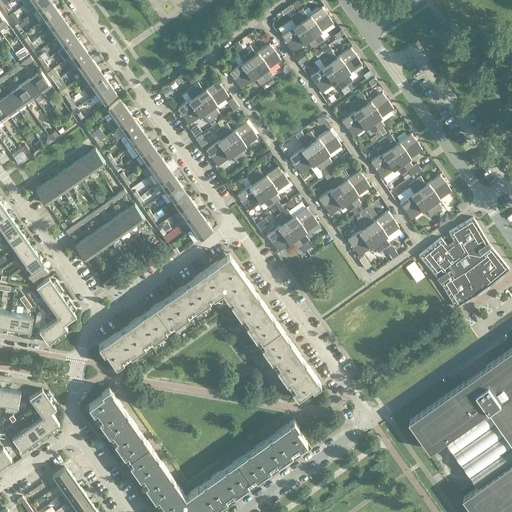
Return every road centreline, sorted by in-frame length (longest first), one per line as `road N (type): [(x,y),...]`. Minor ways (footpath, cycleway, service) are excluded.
road 1 (residential): [(209,52),(368,280),(420,242)]
road 2 (residential): [(235,228),(75,0)]
road 3 (residential): [(420,242),(262,16)]
road 4 (residential): [(373,420),(235,228)]
road 5 (unclassified): [(365,34),(482,198)]
road 6 (residential): [(102,314),(0,170)]
road 7 (unclassified): [(373,420),(511,321)]
road 8 (residential): [(102,314),(235,228)]
road 9 (residential): [(244,511),(373,420)]
